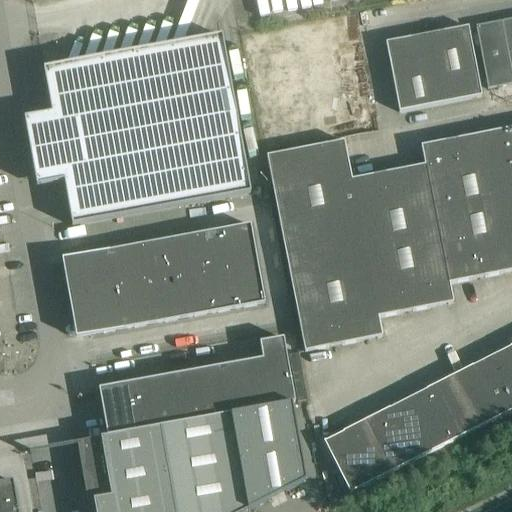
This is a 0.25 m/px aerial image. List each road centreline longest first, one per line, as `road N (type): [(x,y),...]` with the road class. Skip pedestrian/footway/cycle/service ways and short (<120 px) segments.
road 1 (unclassified): [(0,398),(60,387),(0,50)]
road 2 (unclassified): [(340,400),(511,312)]
